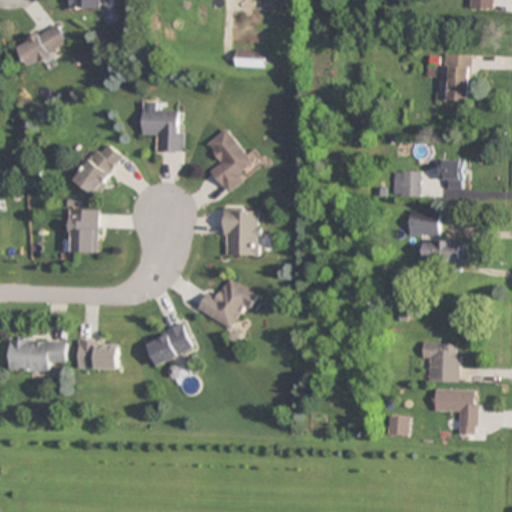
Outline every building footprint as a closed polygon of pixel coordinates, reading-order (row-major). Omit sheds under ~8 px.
[(70,0),(70,10),(101,10),(101,0),(70,0)] [(466,0),(467,8),(493,8),(493,0),(466,0)] [(61,28),(19,44),(28,67),(70,51),(61,28)] [(266,51),(237,51),(237,66),(266,66),(266,51)] [(446,100),(471,101),(471,55),(446,55),(446,100)] [(187,153),(188,132),(180,132),(180,110),(145,110),(144,135),(158,135),(158,153),(187,153)] [(209,143),(223,163),(212,170),(229,194),(247,181),(241,173),(255,163),(230,128),(209,143)] [(76,180),(98,196),(127,157),(109,144),(105,151),(100,148),(76,180)] [(465,161),(441,161),(441,181),(448,181),(448,189),(465,189),(465,161)] [(422,197),(422,172),(394,172),(394,197),(422,197)] [(226,207),(226,255),(262,255),(262,207),(226,207)] [(70,253),(101,253),(101,209),(70,209),(70,253)] [(441,235),(441,211),(411,211),(411,235),(441,235)] [(469,241),(423,241),(423,260),(469,260),(469,241)] [(198,310),(237,331),(257,293),(229,278),(219,296),(209,291),(198,310)] [(147,339),(159,368),(168,364),(175,379),(190,373),(182,354),(196,349),(185,323),(147,339)] [(52,372),(52,362),(68,362),(68,339),(11,338),(11,371),(52,372)] [(120,369),(120,341),(79,341),(79,369),(120,369)] [(461,382),(461,343),(424,343),(424,361),(431,361),(431,382),(461,382)] [(480,389),(437,389),(436,411),(459,411),(459,435),(479,435),(480,389)] [(410,435),(410,416),(389,416),(389,435),(410,435)]
